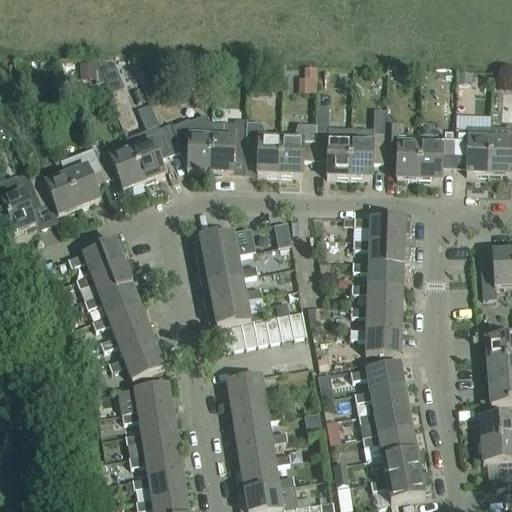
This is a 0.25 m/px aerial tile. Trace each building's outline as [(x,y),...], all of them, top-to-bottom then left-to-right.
[(146,135),(126,143),(130,155),(144,188),(164,180),(158,165),(170,160),(159,133),(151,112),(139,117),(146,135)] [(210,178),(211,128),(209,128),(206,119),(189,126),(188,124),(172,131),(171,128),(159,133),(170,160),(181,156),(183,161),(188,162),(187,177),(210,178)] [(418,185),(419,150),(398,149),(399,126),(385,126),(385,138),(384,168),(396,168),(395,184),(418,185)] [(279,180),(280,144),(269,144),(262,128),(246,127),(246,133),(245,163),(257,163),(257,180),(279,180)] [(245,163),(246,133),(234,133),(234,128),(211,128),(210,178),(232,178),(233,162),(245,163)] [(314,165),(315,136),(316,130),(297,130),(292,145),(280,144),(279,180),(301,181),(302,165),(314,165)] [(490,144),(491,134),(491,132),(467,131),(467,133),(455,132),(455,141),(454,162),(467,162),(466,179),(488,179),(490,144)] [(315,136),(314,165),(326,166),(325,182),(349,183),(350,133),(329,132),(329,136),(315,136)] [(350,133),(349,183),(371,184),(371,167),(384,168),(385,138),(372,138),(372,134),(350,133)] [(511,164),(511,134),(491,134),(490,144),(488,179),(511,180),(511,164)] [(454,162),(455,141),(420,140),(419,150),(418,185),(441,187),(442,171),(454,171),(454,162)] [(81,158),(60,166),(65,180),(79,213),(100,205),(94,190),(105,186),(94,158),(92,153),(81,158)] [(144,188),(130,155),(110,162),(107,153),(94,158),(105,186),(116,181),(122,196),(144,188)] [(79,213),(65,180),(46,188),(42,178),(29,183),(40,211),(52,207),(58,221),(79,213)] [(40,211),(29,183),(19,188),(16,182),(0,187),(0,204),(14,239),(35,230),(29,216),(40,211)] [(410,239),(411,225),(369,223),(369,224),(354,223),(353,232),(369,233),(368,246),(368,247),(403,249),(403,247),(404,239),(410,239)] [(287,228),(274,230),(278,253),(291,250),(287,228)] [(236,252),(233,238),(199,244),(201,254),(194,255),(197,269),(203,268),(203,267),(237,260),(238,261),(253,259),(251,249),(236,252)] [(126,258),(120,244),(68,265),(71,273),(85,268),(90,280),(91,281),(123,269),(123,268),(120,260),(126,258)] [(409,262),(410,249),(410,247),(403,247),(403,249),(368,247),(368,246),(353,245),(353,255),(368,255),(368,269),(368,270),(403,271),(403,262),(409,262)] [(511,292),(511,256),(491,257),(493,274),(480,274),(482,304),(495,303),(495,293),(511,292)] [(240,274),(238,261),(237,260),(203,267),(203,268),(205,276),(198,277),(201,291),(208,290),(207,289),(241,282),(242,283),(257,280),(255,271),(240,274)] [(134,279),(129,266),(129,265),(123,268),(123,269),(91,281),(90,280),(75,286),(79,295),(94,289),(99,301),(99,302),(131,290),(128,281),(134,279)] [(402,293),(403,271),(368,270),(368,269),(352,268),(352,277),(367,277),(367,291),(367,292),(402,293)] [(244,296),(242,283),(241,282),(207,289),(208,290),(209,298),(202,300),(205,313),(211,312),(211,311),(245,304),(246,305),(261,302),(259,294),(244,296)] [(139,311),(131,290),(99,302),(99,301),(84,307),(87,315),(102,310),(107,322),(107,323),(139,311)] [(401,316),(402,293),(367,292),(367,291),(351,291),(351,299),(367,300),(366,313),(366,314),(401,316)] [(248,319),(246,305),(245,304),(211,311),(211,312),(213,320),(207,321),(210,335),(216,334),(228,332),(240,329),(253,327),(265,325),(266,325),(264,316),(248,319)] [(107,322),(92,328),(95,336),(110,331),(115,343),(115,344),(147,331),(139,311),(107,323),(107,322)] [(400,338),(401,316),(366,314),(366,313),(350,313),(350,321),(366,322),(365,336),(365,337),(400,338)] [(306,342),(301,318),(289,320),(294,344),(306,342)] [(294,344),(289,320),(277,323),(282,347),(294,344)] [(277,323),(266,325),(265,325),(270,349),(282,347),(277,323)] [(270,349),(265,325),(253,327),(257,351),(270,349)] [(257,351),(253,327),(240,329),(245,353),(257,351)] [(245,353),(240,329),(228,332),(233,356),(245,353)] [(155,352),(147,331),(115,344),(115,343),(100,349),(103,357),(118,351),(123,364),(123,365),(155,352)] [(233,356),(228,332),(216,334),(220,358),(233,356)] [(399,361),(400,338),(365,337),(365,336),(349,335),(349,344),(365,345),(364,359),(399,361)] [(511,341),(485,344),(487,366),(511,364),(511,341)] [(163,374),(155,352),(123,365),(123,364),(108,369),(111,378),(126,372),(131,386),(163,374)] [(511,386),(511,364),(487,366),(489,388),(511,386)] [(404,391),(400,368),(365,374),(365,375),(350,377),(352,386),(367,384),(369,397),(370,398),(404,391)] [(263,396),(261,381),(226,386),(230,409),(264,403),(264,405),(280,403),(278,393),(263,396)] [(511,386),(489,388),(490,411),(494,410),(511,408),(511,386)] [(122,420),(137,417),(137,418),(171,413),(168,389),(118,397),(122,420)] [(408,413),(404,391),(370,398),(369,397),(354,400),(356,409),(371,406),(373,419),(374,420),(408,413)] [(266,418),(264,405),(264,403),(230,409),(233,431),(267,426),(268,427),(283,425),(282,416),(266,418)] [(511,408),(494,410),(495,423),(479,424),(481,446),(511,443),(511,408)] [(175,435),(171,413),(137,418),(137,417),(122,420),(123,429),(138,426),(140,439),(140,440),(175,435)] [(373,419),(358,422),(360,431),(362,444),(377,441),(377,442),(412,435),(408,413),(374,420),(373,419)] [(270,440),(268,427),(267,426),(233,431),(236,453),(271,448),(271,449),(287,447),(285,438),(270,440)] [(178,457),(175,435),(140,440),(140,439),(125,442),(126,451),(141,449),(144,462),(178,457)] [(416,457),(416,456),(412,435),(377,442),(377,441),(362,444),(363,452),(379,450),(381,463),(381,464),(416,457)] [(511,443),(481,446),(483,469),(498,467),(499,480),(511,479),(511,443)] [(273,462),(271,449),(271,448),(236,453),(240,475),(274,470),(274,471),(290,469),(289,460),(273,462)] [(416,457),(381,464),(383,472),(385,485),(385,486),(420,479),(420,478),(419,470),(425,469),(423,456),(423,455),(416,456),(416,457)] [(182,479),(178,457),(144,462),(129,464),(130,473),(145,471),(147,484),(147,485),(182,479)] [(276,484),(274,471),(274,470),(240,475),(243,497),(278,492),(278,493),(294,491),(292,482),(276,484)] [(345,470),(332,473),(336,495),(349,493),(345,470)] [(423,492),(429,491),(427,477),(420,478),(420,479),(385,486),(385,485),(370,488),(371,497),(387,494),(390,509),(425,503),(423,492)] [(186,501),(182,479),(147,485),(147,484),(132,486),(133,495),(149,493),(151,506),(151,507),(186,501)] [(280,506),(278,493),(278,492),(243,497),(244,507),(238,508),(239,511),(296,511),(296,504),(280,506)] [(187,511),(186,501),(151,507),(151,506),(135,508),(135,511),(187,511)]
